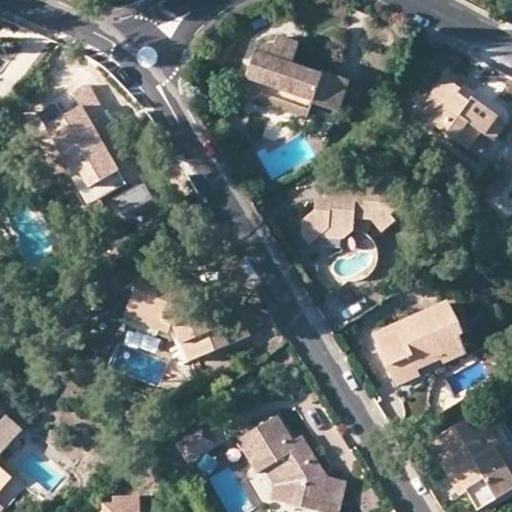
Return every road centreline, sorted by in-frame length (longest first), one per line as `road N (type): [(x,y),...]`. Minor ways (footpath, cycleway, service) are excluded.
road 1 (residential): [(419,511),(166,104),(147,57)]
road 2 (residential): [(147,57),(9,0)]
